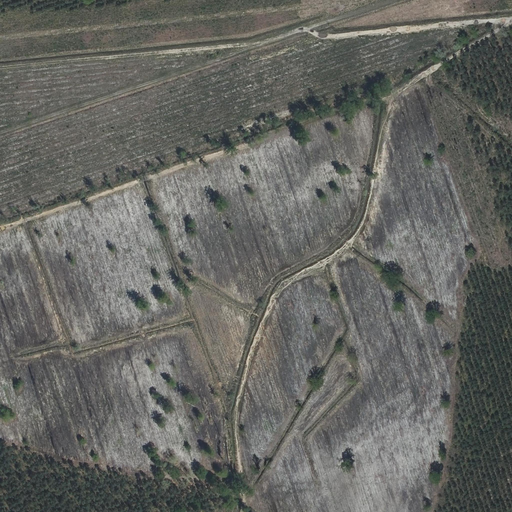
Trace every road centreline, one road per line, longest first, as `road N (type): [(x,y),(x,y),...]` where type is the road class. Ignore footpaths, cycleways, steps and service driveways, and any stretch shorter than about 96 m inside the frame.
road 1 (track): [(511,19),(387,94),(0,224)]
road 2 (track): [(242,511),(236,409),(249,356),(279,287),(356,234),(370,199),(387,94)]
road 3 (track): [(390,0),(270,39),(0,67)]
road 4 (track): [(270,39),(0,134)]
road 5 (track): [(309,25),(320,35),(511,19)]
